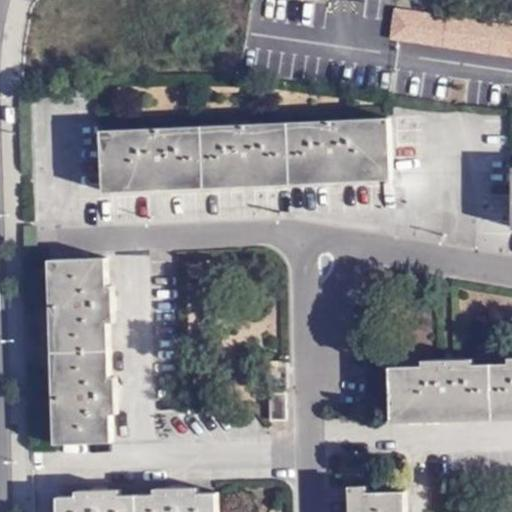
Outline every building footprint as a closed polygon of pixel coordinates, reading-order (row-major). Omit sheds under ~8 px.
[(511,57),(511,21),(392,6),(388,41),(511,57)] [(106,186),(393,172),(391,125),(104,137),(106,186)] [(108,259),(51,262),(59,444),(114,441),(108,259)] [(395,418),(511,415),(511,364),(393,369),(395,418)] [(274,420),(286,420),(285,395),(274,396),(274,420)] [(356,511),(407,511),(407,492),(356,493),(356,511)] [(60,511),(219,511),(219,493),(60,499),(60,511)]
